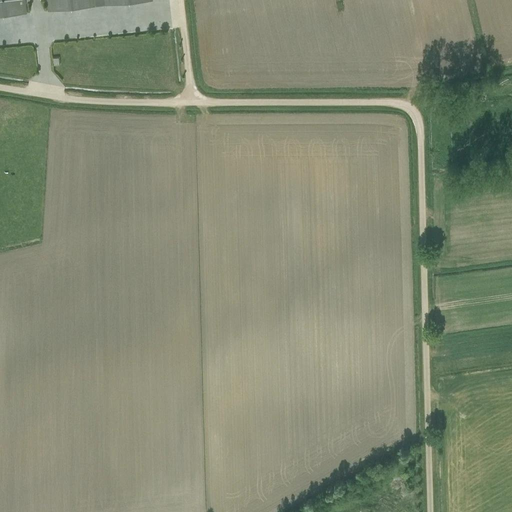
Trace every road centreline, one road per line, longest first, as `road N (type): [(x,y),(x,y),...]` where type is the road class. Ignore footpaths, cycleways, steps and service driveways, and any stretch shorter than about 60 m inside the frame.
road 1 (unclassified): [(0,86),(120,102),(388,101),(416,115),(430,511)]
road 2 (track): [(315,511),(396,467),(428,463)]
